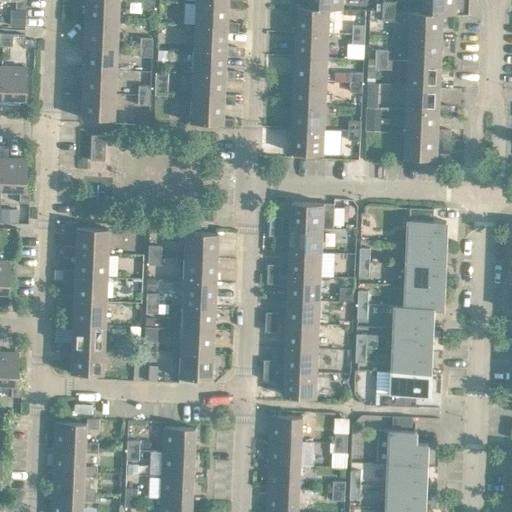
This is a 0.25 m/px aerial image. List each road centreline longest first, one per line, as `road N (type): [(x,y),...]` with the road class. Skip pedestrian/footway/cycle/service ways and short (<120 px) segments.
road 1 (residential): [(471,511),(484,191)]
road 2 (residential): [(474,191),(249,182)]
road 3 (residential): [(241,399),(249,182)]
road 4 (residential): [(241,399),(37,391)]
road 5 (residential): [(39,329),(47,133)]
road 6 (residential): [(499,192),(506,0)]
road 7 (residential): [(482,0),(474,191)]
road 8 (residential): [(249,182),(256,0)]
road 9 (residential): [(47,133),(52,0)]
road 10 (residential): [(32,511),(37,391)]
